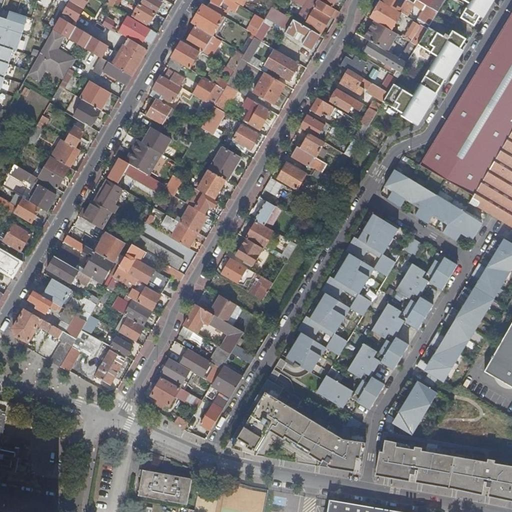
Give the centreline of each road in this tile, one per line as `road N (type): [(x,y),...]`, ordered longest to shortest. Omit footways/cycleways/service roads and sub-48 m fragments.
road 1 (residential): [(362,0),(116,419)]
road 2 (residential): [(0,327),(191,0)]
road 3 (residential): [(364,197),(204,462)]
road 4 (residential): [(365,489),(378,413),(470,261)]
road 5 (residential): [(364,197),(390,154),(428,135),(509,0)]
road 6 (residential): [(204,462),(365,489)]
road 7 (residential): [(470,261),(364,197)]
